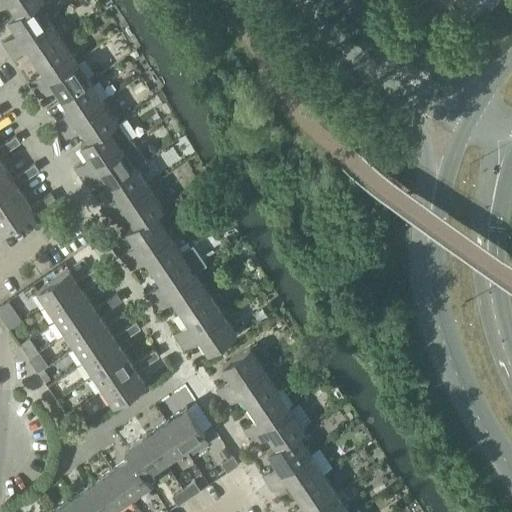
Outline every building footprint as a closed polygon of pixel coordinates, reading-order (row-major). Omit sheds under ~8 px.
[(0,0),(0,5),(7,0),(9,0),(17,11),(18,12),(35,0),(0,0)] [(51,19),(37,0),(35,0),(18,12),(17,11),(9,17),(18,30),(3,40),(8,47),(51,19)] [(36,57),(64,39),(51,19),(8,47),(13,55),(28,45),(36,57)] [(35,87),(77,59),(64,39),(36,57),(45,70),(30,80),(35,87)] [(63,97),(91,79),(77,59),(35,87),(40,95),(55,85),(63,97)] [(62,127),(104,99),(91,79),(63,97),(71,109),(57,119),(62,127)] [(104,99),(62,127),(67,135),(82,125),(90,137),(109,124),(110,125),(118,119),(104,99)] [(80,173),(123,145),(131,139),(118,119),(110,125),(109,124),(90,137),(81,142),(90,156),(75,165),(80,173)] [(5,142),(10,149),(21,141),(16,134),(5,142)] [(0,155),(10,149),(5,142),(0,145),(0,170),(6,166),(0,157),(0,155)] [(108,183),(136,165),(123,145),(80,173),(85,181),(100,171),(108,183)] [(24,169),(29,176),(40,169),(35,162),(24,169)] [(107,213),(150,185),(136,165),(108,183),(117,196),(102,206),(107,213)] [(6,166),(0,170),(0,191),(16,181),(13,177),(6,166)] [(29,176),(24,169),(13,177),(16,181),(0,191),(0,211),(25,195),(18,184),(29,176)] [(150,185),(107,213),(112,221),(127,211),(135,223),(135,224),(155,210),(155,211),(164,205),(150,185)] [(25,195),(0,211),(0,224),(4,230),(34,210),(36,212),(48,204),(43,197),(32,205),(25,195)] [(169,231),(155,211),(155,210),(135,224),(135,223),(127,229),(136,242),(121,252),(126,259),(169,231)] [(154,269),(182,251),(169,231),(126,259),(131,267),(146,257),(154,269)] [(148,291),(153,299),(196,271),(207,263),(194,243),(182,251),(154,269),(162,281),(148,291)] [(88,271),(93,278),(104,271),(99,264),(88,271)] [(38,289),(47,303),(79,281),(77,279),(70,267),(38,289)] [(93,278),(88,271),(77,279),(79,281),(47,303),(57,317),(89,296),(82,286),(93,278)] [(181,309),(209,290),(196,271),(153,299),(158,307),(173,297),(181,309)] [(180,339),(222,310),(209,290),(181,309),(189,321),(174,331),(180,339)] [(107,299),(112,306),(123,299),(118,292),(107,299)] [(89,296),(57,317),(66,331),(98,310),(96,306),(89,296)] [(112,306),(107,299),(96,306),(98,310),(66,331),(76,346),(108,324),(101,313),(112,306)] [(222,310),(180,339),(185,347),(200,337),(208,350),(236,331),(222,310)] [(126,327),(131,334),(142,326),(137,320),(126,327)] [(108,324),(76,346),(85,360),(117,338),(115,334),(108,324)] [(131,334),(126,327),(115,334),(117,338),(85,360),(95,374),(127,352),(120,341),(131,334)] [(222,395),(265,366),(251,345),(223,364),(232,377),(217,387),(222,395)] [(145,355),(149,362),(160,354),(156,347),(145,355)] [(127,352),(95,374),(105,388),(137,366),(134,362),(127,352)] [(149,362),(145,355),(134,362),(137,366),(105,388),(114,402),(146,380),(139,369),(149,362)] [(37,372),(48,364),(46,361),(35,368),(37,372)] [(250,405),(278,386),(265,366),(222,395),(227,402),(242,392),(250,405)] [(46,382),(51,378),(43,368),(38,371),(46,382)] [(249,435),(291,406),(278,386),(250,405),(259,417),(244,427),(249,435)] [(167,419),(186,446),(207,432),(188,405),(167,419)] [(291,406),(249,435),(254,442),(269,432),(277,444),(277,445),(297,432),(305,427),(291,406)] [(186,446),(167,419),(147,432),(166,460),(186,446)] [(166,460),(147,432),(127,446),(132,454),(133,454),(146,473),(166,460)] [(310,452),(297,432),(277,445),(277,444),(269,450),(278,463),(263,473),(268,481),(310,452)] [(296,490),(324,472),(310,452),(268,481),(273,488),(288,478),(296,490)] [(240,462),(234,453),(223,461),(229,470),(240,462)] [(113,468),(131,495),(152,481),(146,473),(133,454),(132,454),(113,468)] [(131,495),(113,468),(93,481),(111,509),(131,495)] [(306,511),(337,492),(324,472),(296,490),(304,502),(289,511),(306,511)] [(184,487),(190,496),(202,488),(195,479),(184,487)] [(73,495),(84,511),(106,511),(111,509),(93,481),(73,495)] [(190,496),(184,487),(173,494),(179,503),(190,496)] [(350,511),(337,492),(306,511),(350,511)] [(84,511),(73,495),(53,508),(55,511),(84,511)]
